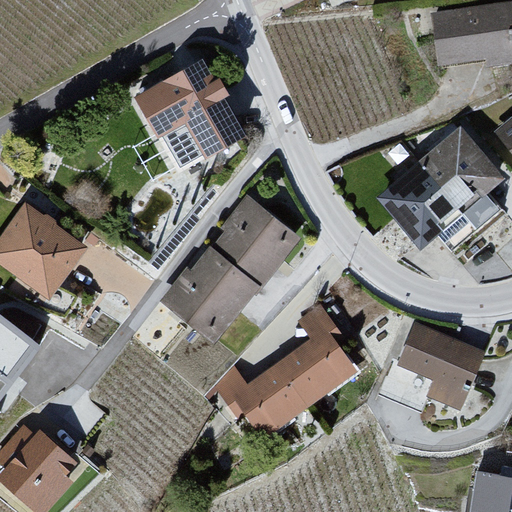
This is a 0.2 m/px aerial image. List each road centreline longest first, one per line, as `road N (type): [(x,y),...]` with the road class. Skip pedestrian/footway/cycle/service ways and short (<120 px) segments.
road 1 (residential): [(511,296),(434,297),(403,287),(367,259),(319,194),(236,0)]
road 2 (residential): [(235,0),(0,133)]
road 3 (unknown): [(237,365),(288,309),(338,223)]
